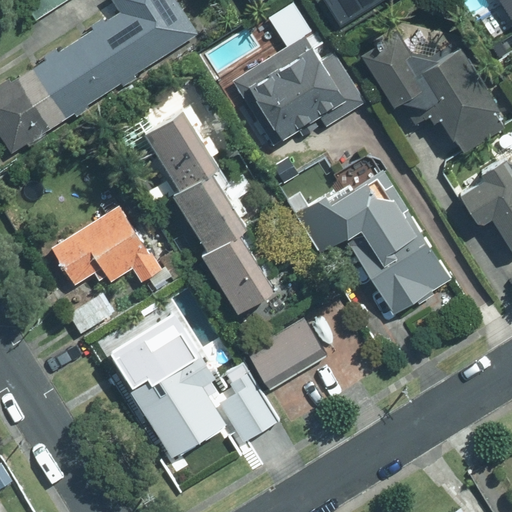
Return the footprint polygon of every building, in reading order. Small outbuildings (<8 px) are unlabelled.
[(106,0),(118,9),(0,84),(0,144),(8,156),(193,37),(169,0),(106,0)] [(12,0),(29,25),(65,0),(12,0)] [(353,99),(304,15),(222,62),(272,146),(353,99)] [(390,20),(354,42),(396,111),(421,96),(458,156),(510,123),(452,29),(405,44),(390,20)] [(283,282),(173,107),(124,137),(234,313),(283,282)] [(500,153),(451,186),(477,225),(492,215),(511,245),(511,244),(511,168),(511,170),(500,153)] [(380,158),(294,207),(319,250),(347,233),(392,310),(449,277),(380,158)] [(164,267),(115,199),(47,248),(74,285),(90,274),(98,285),(122,268),(136,287),(164,267)] [(101,290),(70,308),(87,339),(119,321),(101,290)] [(112,337),(171,451),(221,425),(201,387),(211,382),(172,306),(112,337)] [(327,350),(309,313),(247,345),(265,381),(327,350)] [(247,372),(211,393),(239,441),(275,420),(247,372)] [(465,511),(454,494),(424,511),(465,511)]
